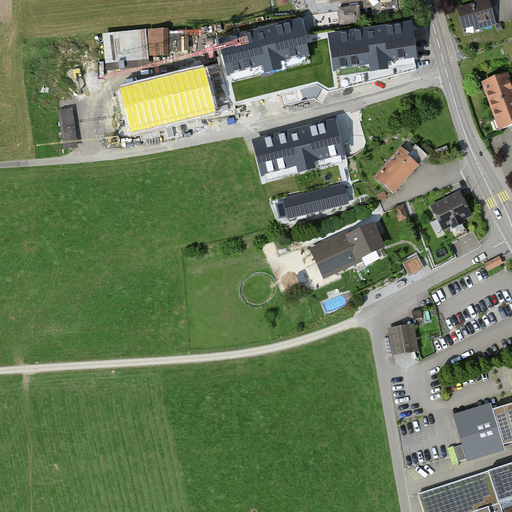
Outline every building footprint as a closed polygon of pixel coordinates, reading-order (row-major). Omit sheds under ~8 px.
[(490,0),(484,0),(475,2),(476,7),(457,12),(463,33),(475,30),(475,32),(497,26),(490,0)] [(360,7),(338,10),(340,28),(362,25),(360,7)] [(301,20),(220,40),(228,72),(308,53),(301,20)] [(412,23),(330,34),(335,68),(416,56),(412,23)] [(164,31),(151,31),(151,56),(164,56),(164,31)] [(204,72),(123,91),(131,124),(212,105),(204,72)] [(511,86),(508,77),(484,87),(503,137),(511,133),(511,86)] [(315,106),(329,100),(325,89),(310,95),(315,106)] [(341,157),(333,124),(255,143),(263,176),(341,157)] [(402,150),(376,178),(394,194),(428,157),(416,146),(407,155),(402,150)] [(347,203),(343,188),(286,202),(290,218),(347,203)] [(460,194),(433,208),(444,230),(450,226),(457,239),(468,234),(461,220),(471,216),(460,194)] [(403,206),(396,209),(400,220),(407,218),(403,206)] [(373,227),(315,254),(324,273),(353,260),(354,263),(382,248),(373,227)] [(497,258),(489,262),(493,269),(508,261),(506,257),(505,255),(504,254),(497,258)] [(424,269),(418,257),(404,264),(410,276),(424,269)] [(414,324),(388,328),(392,354),(418,350),(414,324)] [(487,470),(418,491),(424,511),(511,511),(511,404),(457,421),(467,457),(511,442),(511,460),(487,468),(487,470)]
